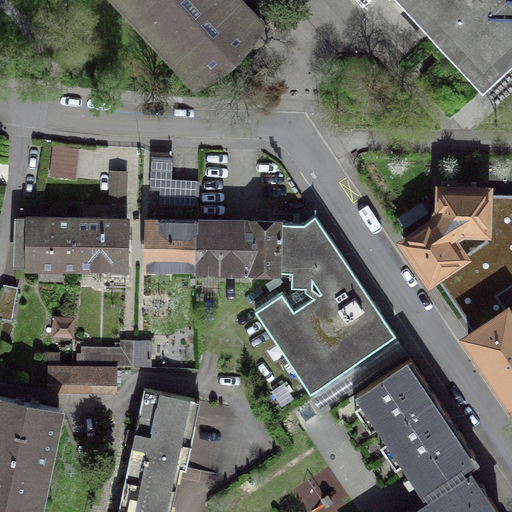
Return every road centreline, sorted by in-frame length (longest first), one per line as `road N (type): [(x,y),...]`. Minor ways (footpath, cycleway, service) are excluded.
road 1 (residential): [(25,110),(265,126),(299,136),(511,451)]
road 2 (residential): [(25,110),(0,254)]
